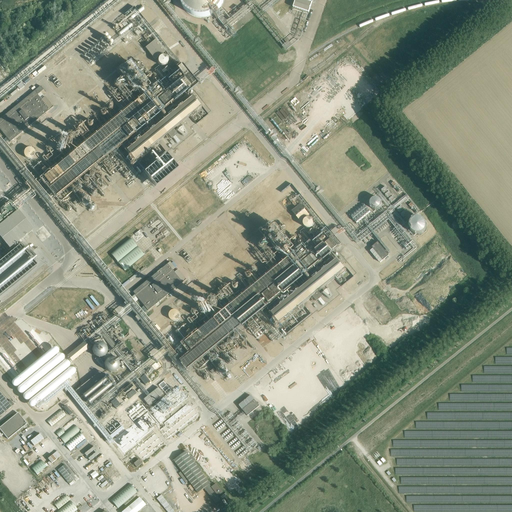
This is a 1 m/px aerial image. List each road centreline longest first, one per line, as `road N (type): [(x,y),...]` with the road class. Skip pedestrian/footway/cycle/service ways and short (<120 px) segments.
road 1 (unclassified): [(261,511),(511,308)]
road 2 (unknown): [(171,251),(191,277),(124,338)]
